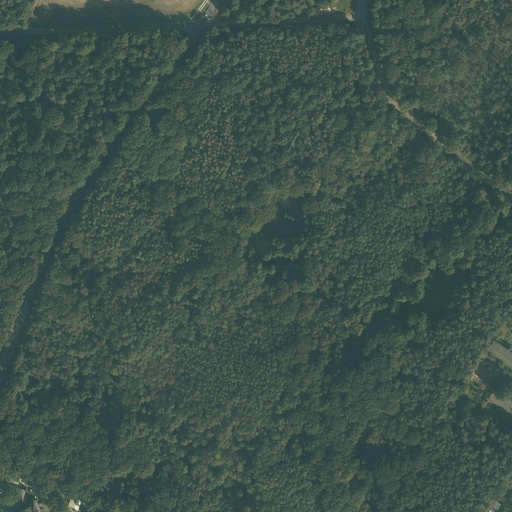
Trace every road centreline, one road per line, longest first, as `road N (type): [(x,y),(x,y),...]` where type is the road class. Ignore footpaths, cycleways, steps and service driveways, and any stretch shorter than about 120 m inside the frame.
road 1 (secondary): [(0,371),(74,193),(199,25)]
road 2 (track): [(399,511),(388,418),(364,366),(431,304),(510,194)]
road 3 (tertiary): [(199,25),(0,32)]
road 4 (track): [(363,15),(393,103),(457,155)]
road 5 (track): [(199,25),(363,15)]
road 6 (track): [(113,140),(222,241)]
